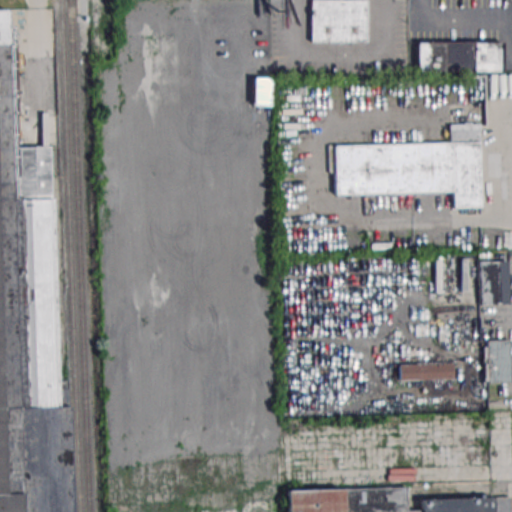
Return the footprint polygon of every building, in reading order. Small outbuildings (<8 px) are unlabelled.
[(365,0),(308,0),(308,44),(365,44),(365,0)] [(0,11),(0,497),(17,497),(17,511),(67,511),(64,381),(55,382),(48,148),(15,149),(11,21),(2,21),(2,11),(0,11)] [(414,41),(414,73),(500,73),(500,41),(414,41)] [(478,124),(448,124),(448,144),(333,145),(333,194),(451,192),(451,208),(479,207),(478,124)] [(511,250),(477,250),(477,305),(511,305),(511,250)] [(508,340),(486,340),(486,384),(508,384),(508,340)] [(397,364),(397,380),(451,380),(451,364),(397,364)] [(285,511),(508,511),(508,491),(421,495),(422,504),(405,505),(404,481),(284,486),(285,511)] [(0,511),(0,497),(17,497),(17,511),(0,511)]
